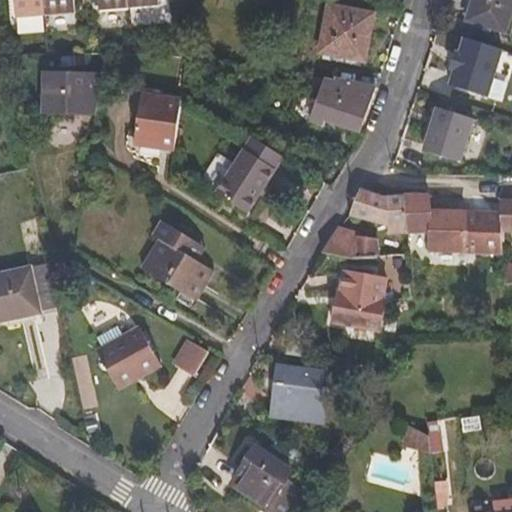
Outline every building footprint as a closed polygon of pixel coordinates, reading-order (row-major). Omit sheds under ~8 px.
[(22,0),(23,13),(55,9),(54,0),(22,0)] [(54,0),(55,9),(83,7),(81,0),(54,0)] [(509,34),(511,25),(511,0),(474,0),(468,21),(509,34)] [(318,51),(320,51),(358,58),(363,59),(372,12),(327,4),(318,51)] [(445,83),(483,94),(498,46),(460,35),(455,50),(452,49),(446,66),(450,67),(445,83)] [(358,58),(320,51),(319,59),(357,66),(358,58)] [(99,119),(104,84),(47,81),(45,116),(99,119)] [(374,93),(325,81),(314,126),(324,129),(326,123),(365,132),(374,93)] [(175,149),(182,111),(182,95),(142,92),(135,146),(141,146),(161,148),(175,149)] [(474,122),(439,111),(425,154),(460,165),(474,122)] [(278,157),(246,137),(210,195),(243,215),(278,157)] [(159,163),(161,148),(141,146),(140,161),(159,163)] [(380,198),(364,191),(353,218),(381,226),(385,234),(404,232),(402,195),(380,198)] [(496,246),(497,230),(497,214),(462,214),(462,210),(440,208),(427,207),(426,196),(402,195),(404,232),(428,231),(429,250),(496,246)] [(440,208),(441,197),(426,196),(427,207),(440,208)] [(511,230),(511,203),(497,203),(497,214),(497,230),(511,230)] [(209,272),(191,261),(182,256),(189,243),(155,223),(147,237),(155,241),(139,271),(191,302),(209,272)] [(355,232),(341,228),(325,254),(354,256),(355,239),(355,232)] [(376,240),(355,239),(354,256),(376,255),(376,240)] [(182,256),(191,261),(197,247),(189,243),(182,256)] [(511,280),(511,261),(496,262),(496,282),(511,280)] [(380,331),(382,305),(384,297),(381,297),(384,278),(340,270),(337,291),(334,300),(331,300),(326,322),(380,331)] [(52,328),(70,325),(60,280),(0,292),(0,341),(13,340),(13,334),(52,328)] [(53,337),(52,328),(13,334),(13,340),(14,345),(53,337)] [(103,364),(124,352),(120,343),(97,355),(103,364)] [(140,344),(124,352),(103,364),(98,368),(121,405),(162,380),(140,344)] [(196,375),(210,351),(197,344),(183,367),(196,375)] [(84,408),(98,406),(88,355),(74,357),(84,408)] [(322,405),(324,380),(278,377),(275,419),(325,424),(327,407),(322,405)] [(433,463),(430,438),(404,427),(404,454),(433,463)] [(105,432),(107,444),(122,441),(119,429),(105,432)] [(257,455),(250,468),(254,471),(241,493),(269,511),(274,511),(294,479),(257,455)] [(254,471),(250,468),(236,490),(241,493),(254,471)] [(511,511),(511,496),(497,498),(497,511),(511,511)]
